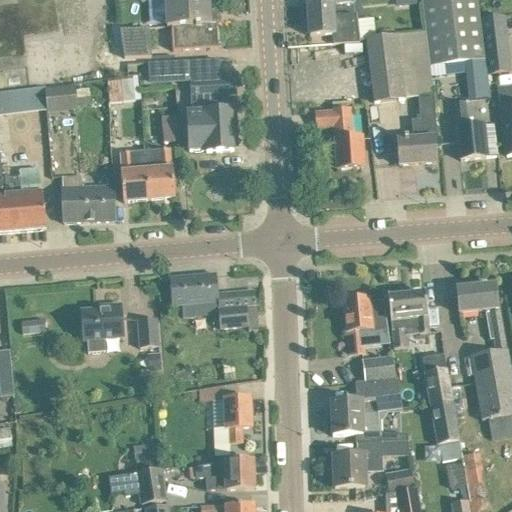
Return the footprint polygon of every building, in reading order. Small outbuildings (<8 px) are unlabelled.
[(163,0),(165,29),(171,28),(171,29),(180,28),(217,26),(218,26),(219,26),(220,24),(220,23),(220,21),(220,19),(220,18),(219,16),(219,14),(218,13),(217,11),(216,12),(210,12),(209,0),(163,0)] [(482,20),(478,0),(420,0),(426,35),(430,68),(486,62),(482,20)] [(310,38),(316,37),(333,36),(333,46),(360,45),(356,16),(333,17),(332,4),(308,6),(308,8),(304,9),(304,20),(309,20),(310,38)] [(488,78),(511,76),(505,17),(482,20),(486,62),(488,78)] [(217,26),(180,28),(171,29),(173,53),(199,51),(219,50),(217,26)] [(149,30),(120,31),(124,60),(151,59),(149,30)] [(412,133),(408,134),(408,142),(397,143),(398,167),(437,164),(435,141),(437,141),(434,98),(430,68),(426,35),(365,43),(373,104),(405,100),(421,99),(423,122),(411,123),(412,133)] [(161,65),(151,65),(151,84),(191,82),(192,98),(191,98),(192,114),(187,115),(190,153),(207,152),(207,154),(234,153),(232,112),(230,112),(230,97),(236,97),(235,79),(192,81),(191,63),(161,65)] [(121,82),(108,83),(110,105),(123,104),(135,103),(142,102),(140,80),(133,81),(121,82)] [(47,115),(78,113),(75,87),(45,91),(47,115)] [(511,157),(511,87),(496,89),(507,158),(511,157)] [(495,128),(490,101),(452,105),(455,147),(459,147),(461,162),(486,160),(499,158),(493,129),(495,128)] [(334,129),(337,172),(364,170),(362,138),(352,138),(350,110),(332,112),(332,113),(315,115),(316,131),(334,129)] [(167,151),(181,149),(178,116),(164,118),(167,151)] [(172,171),(170,151),(145,153),(149,202),(175,200),(173,171),(172,171)] [(145,153),(120,156),(122,175),(121,175),(123,204),(149,202),(145,153)] [(1,164),(0,163),(0,236),(46,233),(44,213),(42,194),(40,170),(20,172),(21,179),(3,181),(1,164)] [(82,190),(82,178),(62,179),(63,225),(116,224),(115,189),(82,190)] [(172,308),(218,304),(220,332),(248,329),(249,333),(258,332),(254,293),(218,296),(217,276),(169,281),(172,308)] [(511,379),(507,353),(506,353),(498,311),(497,311),(495,287),(457,292),(459,315),(485,313),(491,342),(495,341),(498,355),(471,360),(482,423),(511,416),(511,379)] [(420,336),(429,335),(427,319),(428,319),(425,295),(388,299),(393,351),(407,350),(405,332),(419,331),(420,336)] [(371,334),(388,332),(384,303),(369,305),(369,300),(358,301),(356,297),(347,298),(347,303),(344,303),(345,317),(343,317),(343,320),(345,320),(349,358),(364,356),(362,334),(370,333),(371,334)] [(120,307),(105,308),(105,311),(81,313),(83,344),(87,343),(88,356),(105,354),(104,342),(123,340),(120,307)] [(21,323),(22,337),(47,334),(45,320),(21,323)] [(137,323),(140,351),(160,350),(158,321),(137,323)] [(395,382),(392,359),(362,363),(365,385),(395,382)] [(11,367),(0,367),(0,397),(0,400),(14,398),(11,367)] [(431,409),(452,405),(445,371),(424,376),(431,409)] [(356,403),(332,404),(333,438),(356,437),(357,446),(407,444),(406,437),(381,435),(380,415),(402,414),(401,402),(398,381),(395,382),(365,385),(356,387),(356,403)] [(225,432),(219,432),(220,447),(216,448),(216,458),(230,457),(230,445),(242,445),(241,430),(251,430),(250,400),(224,401),(225,432)] [(431,409),(439,448),(460,443),(452,405),(431,409)] [(511,424),(481,430),(486,455),(476,457),(481,486),(485,486),(489,493),(511,478),(511,424)] [(0,451),(12,450),(9,429),(0,430),(0,451)] [(353,458),(334,459),(335,490),(368,489),(367,474),(383,473),(382,460),(411,459),(407,444),(357,446),(357,458),(353,458)] [(197,481),(206,481),(207,493),(254,492),(253,463),(223,464),(195,470),(196,471),(174,474),(176,489),(198,486),(197,481)] [(141,508),(168,502),(162,471),(135,476),(141,508)] [(386,476),(389,495),(414,491),(411,472),(386,476)] [(420,511),(417,491),(386,497),(386,511),(420,511)]
